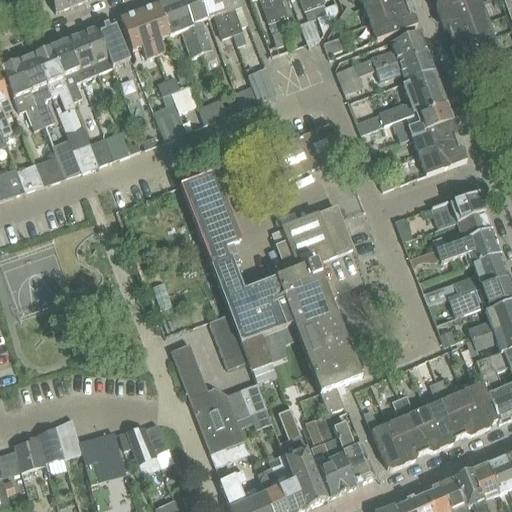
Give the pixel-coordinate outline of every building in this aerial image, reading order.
[(20,0),(0,0),(0,6),(3,14),(11,11),(13,6),(22,3),(20,0)] [(70,0),(51,0),(55,16),(73,8),(70,0)] [(70,0),(73,8),(90,2),(89,0),(70,0)] [(182,0),(174,0),(157,7),(169,38),(170,40),(181,36),(190,60),(201,56),(182,0)] [(198,0),(182,0),(201,56),(211,52),(200,24),(207,22),(198,0)] [(198,0),(207,22),(212,20),(221,43),(232,39),(218,0),(198,0)] [(237,0),(218,0),(232,39),(236,50),(245,47),(233,12),(241,10),(237,0)] [(258,0),(267,28),(277,24),(276,24),(268,0),(248,0),(250,4),(258,0)] [(268,0),(276,24),(277,24),(287,21),(279,0),(268,0)] [(298,0),(304,15),(313,11),(309,0),(298,0)] [(309,0),(313,11),(322,8),(319,0),(309,0)] [(358,0),(362,9),(387,0),(358,0)] [(369,27),(407,13),(405,7),(407,3),(406,0),(387,0),(362,9),(369,27)] [(435,11),(438,19),(479,4),(477,0),(434,0),(435,0),(438,6),(435,11)] [(511,0),(501,0),(508,16),(511,27),(511,0)] [(447,33),(448,36),(486,22),(479,4),(438,19),(443,30),(447,33)] [(157,7),(139,14),(155,57),(164,54),(160,41),(169,38),(157,7)] [(322,8),(313,11),(317,22),(326,18),(324,12),(322,8)] [(326,18),(317,22),(322,37),(337,14),(335,8),(324,12),(326,18)] [(344,12),(339,20),(346,25),(352,15),(346,10),(344,12)] [(313,11),(304,15),(308,25),(312,23),(317,22),(313,11)] [(369,27),(376,44),(416,29),(414,21),(409,19),(407,13),(369,27)] [(139,14),(119,21),(131,52),(140,49),(145,61),(155,57),(139,14)] [(287,21),(277,24),(281,35),(291,32),(287,21)] [(450,49),(452,55),(492,40),(486,22),(448,36),(452,45),(450,49)] [(120,41),(113,24),(111,24),(97,30),(113,70),(129,63),(120,41)] [(277,24),(267,28),(271,39),(281,35),(277,24)] [(97,30),(80,37),(97,78),(114,71),(113,70),(97,30)] [(358,67),(353,69),(357,80),(359,79),(375,73),(426,55),(419,35),(391,45),(394,53),(358,67)] [(80,37),(65,44),(81,84),(97,78),(80,37)] [(462,72),(499,58),(492,40),(452,55),(455,63),(459,65),(462,72)] [(322,47),(327,58),(341,52),(337,41),(328,45),(322,47)] [(81,84),(65,44),(50,50),(70,101),(72,105),(81,101),(75,86),(81,84)] [(50,50),(34,56),(51,99),(59,96),(66,113),(74,109),(72,105),(70,101),(50,50)] [(405,86),(434,75),(426,55),(375,73),(380,86),(402,78),(405,86)] [(34,56),(18,63),(45,130),(54,127),(46,107),(44,108),(42,103),(51,99),(34,56)] [(18,63),(0,70),(20,117),(26,114),(34,135),(45,130),(18,63)] [(265,72),(247,79),(251,90),(257,107),(275,100),(265,72)] [(434,75),(405,86),(402,87),(410,107),(403,109),(402,108),(378,117),(382,130),(392,126),(445,107),(434,75)] [(340,87),(344,98),(363,90),(359,79),(357,80),(340,87)] [(0,80),(0,133),(2,139),(12,135),(5,117),(13,114),(0,80)] [(166,84),(171,97),(180,93),(175,81),(166,84)] [(162,101),(171,97),(166,84),(157,88),(162,101)] [(251,90),(235,96),(238,105),(241,114),(257,107),(251,90)] [(219,103),(197,111),(204,129),(226,120),(223,111),(219,103)] [(238,105),(223,111),(226,120),(241,114),(238,105)] [(445,107),(392,126),(399,146),(411,141),(423,137),(423,135),(451,124),(445,107)] [(378,117),(355,126),(360,138),(382,130),(378,117)] [(188,123),(182,126),(185,136),(192,133),(188,123)] [(423,137),(411,141),(418,159),(455,145),(453,139),(455,135),(451,124),(423,135),(423,137)] [(261,156),(272,188),(342,160),(329,128),(326,129),(288,145),(261,156)] [(69,145),(73,155),(82,176),(98,170),(89,149),(83,134),(67,140),(69,145)] [(104,143),(113,165),(130,159),(126,150),(121,137),(104,143)] [(154,141),(142,145),(144,153),(157,148),(154,141)] [(113,165),(104,143),(89,149),(98,170),(113,165)] [(57,161),(65,182),(82,176),(73,155),(69,145),(53,151),(57,161)] [(455,145),(418,159),(425,179),(466,164),(462,153),(458,151),(455,145)] [(126,150),(130,159),(140,154),(137,146),(126,150)] [(379,153),(368,158),(371,166),(382,161),(379,153)] [(65,182),(57,161),(34,169),(42,190),(65,182)] [(42,190),(34,169),(17,176),(24,196),(42,190)] [(0,179),(0,192),(4,203),(24,196),(17,176),(15,173),(0,179)] [(361,381),(317,266),(288,276),(244,293),(232,265),(239,262),(233,246),(240,243),(213,175),(180,188),(179,188),(180,189),(210,268),(229,318),(234,330),(238,342),(240,348),(260,340),(293,328),(312,379),(318,394),(327,417),(343,411),(335,391),(361,381)] [(379,187),(379,188),(382,195),(393,191),(390,183),(379,187)] [(456,225),(484,215),(478,196),(465,201),(452,206),(451,204),(431,211),(431,212),(421,215),(423,221),(433,217),(436,225),(438,231),(456,225)] [(278,249),(288,276),(317,266),(352,252),(336,211),(283,231),(289,244),(278,249)] [(435,252),(491,232),(484,215),(456,225),(459,234),(440,240),(431,244),(435,252)] [(443,249),(435,252),(440,265),(464,256),(468,269),(471,268),(500,257),(491,232),(443,249)] [(476,279),(445,291),(449,301),(451,301),(508,279),(500,257),(471,268),(476,279)] [(511,299),(511,290),(508,279),(451,301),(458,319),(483,310),(511,299)] [(469,341),(464,343),(466,346),(472,344),(511,329),(511,299),(483,310),(488,325),(466,333),(469,341)] [(208,326),(213,338),(234,330),(229,318),(208,326)] [(511,329),(472,344),(475,353),(476,353),(496,345),(500,357),(511,352),(511,329)] [(238,342),(234,330),(213,338),(218,350),(238,342)] [(450,334),(439,339),(443,350),(449,348),(455,346),(450,334)] [(241,352),(242,355),(247,367),(247,366),(251,375),(271,367),(260,340),(240,348),(241,352)] [(218,350),(223,363),(242,355),(241,352),(240,348),(238,342),(218,350)] [(472,344),(466,346),(474,367),(481,364),(476,353),(475,353),(472,344)] [(188,348),(170,355),(170,356),(174,366),(193,359),(188,348)] [(481,364),(474,367),(475,369),(480,380),(482,386),(487,398),(498,393),(502,391),(496,376),(509,371),(511,379),(511,352),(500,357),(481,364)] [(247,367),(242,355),(223,363),(227,375),(247,367)] [(174,366),(179,377),(197,370),(193,359),(174,366)] [(475,369),(466,372),(472,384),(480,380),(475,369)] [(179,377),(183,389),(202,381),(197,370),(179,377)] [(207,395),(202,381),(183,389),(188,402),(207,395)] [(443,382),(436,386),(441,397),(448,394),(443,382)] [(436,386),(428,389),(431,396),(433,400),(441,397),(436,386)] [(494,425),(498,427),(487,398),(482,386),(462,395),(479,435),(489,431),(489,427),(494,425)] [(256,387),(240,394),(250,419),(266,412),(256,387)] [(510,422),(511,421),(511,394),(509,388),(502,391),(498,393),(510,422)] [(233,449),(244,444),(226,398),(214,392),(207,395),(188,402),(210,458),(233,449)] [(498,427),(510,422),(498,393),(487,398),(498,427)] [(240,394),(226,399),(239,432),(253,427),(250,419),(240,394)] [(470,439),(479,435),(462,395),(443,403),(459,440),(465,438),(470,439)] [(406,399),(398,402),(403,414),(411,410),(406,399)] [(398,402),(391,405),(396,417),(403,414),(398,402)] [(443,403),(425,411),(442,452),(452,447),(453,443),(459,440),(443,403)] [(432,456),(442,452),(425,411),(406,420),(422,456),(428,454),(432,456)] [(284,458),(305,511),(308,511),(326,504),(306,457),(289,413),(278,417),(288,444),(280,448),(284,458)] [(371,414),(363,417),(368,429),(376,426),(371,414)] [(341,417),(328,422),(336,443),(354,491),(374,481),(361,448),(353,451),(341,417)] [(323,420),(313,424),(342,496),(354,491),(336,443),(332,444),(323,420)] [(422,456),(406,420),(387,428),(404,468),(414,463),(416,459),(422,456)] [(72,422),(54,431),(63,462),(81,457),(82,457),(79,446),(77,440),(72,422)] [(313,424),(304,428),(313,451),(309,453),(329,502),(342,496),(313,424)] [(158,428),(144,433),(155,458),(168,451),(158,428)] [(404,468),(387,428),(371,435),(387,472),(391,473),(404,468)] [(50,465),(63,462),(54,431),(37,439),(39,443),(37,443),(44,467),(50,465)] [(144,431),(126,436),(132,451),(137,466),(155,458),(144,433),(144,431)] [(126,436),(118,437),(123,454),(132,451),(126,436)] [(44,467),(37,443),(14,449),(16,455),(20,473),(21,476),(44,469),(44,467)] [(89,444),(79,446),(82,457),(81,457),(91,490),(101,487),(101,486),(89,444)] [(233,449),(210,458),(215,471),(238,461),(233,449)] [(0,458),(0,479),(1,482),(21,476),(20,473),(16,455),(0,458)] [(120,458),(110,461),(115,477),(125,474),(120,458)] [(270,471),(287,511),(305,511),(284,458),(278,460),(280,467),(270,471)] [(511,508),(511,478),(504,460),(486,468),(499,498),(506,495),(511,508)] [(496,511),(492,501),(499,498),(486,468),(469,475),(485,511),(496,511)] [(265,497),(270,511),(287,511),(270,471),(257,477),(265,497)] [(220,483),(219,484),(230,511),(229,511),(270,511),(265,497),(258,500),(254,491),(242,497),(238,488),(246,485),(242,475),(220,483)] [(485,511),(469,475),(454,481),(467,511),(472,509),(473,511),(485,511)] [(159,507),(175,502),(167,478),(156,482),(161,498),(157,499),(159,507)] [(466,511),(454,481),(437,489),(447,511),(466,511)] [(1,482),(0,482),(0,511),(9,509),(2,488),(1,482)] [(10,483),(3,485),(6,499),(15,496),(10,483)] [(423,495),(430,511),(447,511),(437,489),(423,495)] [(430,511),(423,495),(408,501),(412,511),(430,511)] [(194,507),(189,496),(183,499),(188,510),(194,507)] [(395,507),(393,508),(394,511),(412,511),(408,501),(403,503),(395,507)]
